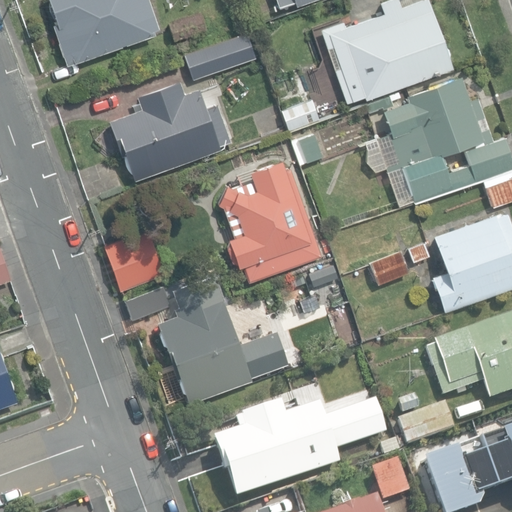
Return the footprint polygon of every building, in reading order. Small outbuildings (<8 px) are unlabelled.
[(51,25),(65,65),(153,34),(152,31),(158,29),(147,0),(46,0),(55,24),(51,25)] [(274,0),(277,9),(293,4),(293,6),(309,0),(274,0)] [(329,61),(344,104),(362,98),(363,100),(452,69),(427,0),(420,0),(400,7),(397,0),(385,0),(376,3),(380,14),(344,27),(342,22),(317,30),(324,48),(330,46),(335,59),(329,61)] [(182,53),(191,79),(254,58),(246,32),(182,53)] [(413,205),(511,166),(511,163),(500,133),(490,137),(473,94),(467,97),(458,72),(403,93),(406,100),(377,111),(398,165),(382,171),(395,206),(411,200),(413,205)] [(121,147),(133,179),(219,149),(218,146),(229,142),(215,103),(203,107),(196,87),(182,93),(177,79),(134,95),(139,108),(106,119),(117,148),(121,147)] [(364,104),(367,113),(391,105),(387,95),(364,104)] [(279,111),(287,132),(318,120),(310,99),(279,111)] [(291,140),(298,163),(319,156),(312,133),(291,140)] [(283,169),(280,160),(247,172),(251,179),(230,187),(225,184),(217,204),(223,206),(230,237),(227,238),(237,267),(240,265),(247,282),(318,255),(288,167),(283,169)] [(511,168),(480,181),(490,208),(511,200),(511,168)] [(430,276),(442,311),(511,286),(511,237),(503,213),(493,216),(492,213),(431,234),(444,272),(430,276)] [(103,246),(117,289),(163,273),(148,231),(103,246)] [(406,248),(412,262),(427,255),(421,242),(406,248)] [(367,261),(376,284),(407,271),(397,249),(367,261)] [(0,282),(8,279),(0,256),(0,282)] [(312,286),(336,277),(331,263),(307,272),(312,286)] [(173,369),(184,403),(251,381),(249,377),(286,365),(275,331),(235,343),(218,291),(215,292),(210,274),(169,287),(175,308),(173,309),(175,315),(156,321),(171,369),(173,369)] [(124,301),(131,320),(169,306),(162,287),(124,301)] [(479,382),(486,399),(511,390),(511,311),(430,340),(432,345),(424,348),(440,395),(479,382)] [(0,405),(16,399),(0,355),(0,405)] [(395,401),(401,415),(417,408),(411,394),(395,401)] [(224,470),(233,498),(337,463),(333,449),(384,432),(373,398),(322,416),(317,401),(282,413),(278,401),(238,414),(242,426),(210,437),(222,471),(224,470)] [(396,419),(405,445),(451,428),(442,402),(396,419)] [(511,425),(511,426),(493,432),(477,437),(493,487),(508,481),(511,487),(511,486),(511,425)] [(384,455),(400,449),(395,436),(379,443),(384,455)] [(437,511),(459,511),(475,506),(478,497),(477,493),(493,487),(477,437),(449,447),(447,449),(419,460),(437,511)] [(368,468),(379,500),(404,491),(392,459),(368,468)] [(381,511),(375,493),(321,511),(381,511)]
